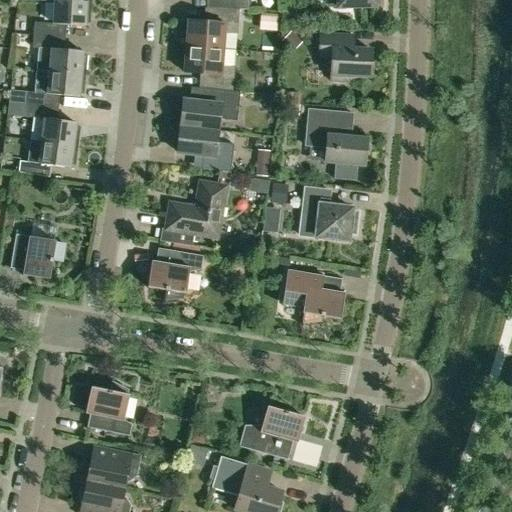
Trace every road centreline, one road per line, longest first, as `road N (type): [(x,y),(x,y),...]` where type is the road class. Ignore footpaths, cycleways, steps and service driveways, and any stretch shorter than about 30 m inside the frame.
road 1 (residential): [(418,0),(403,225),(374,379)]
road 2 (residential): [(92,334),(137,0)]
road 3 (residential): [(374,379),(92,334)]
road 4 (residential): [(23,511),(64,329)]
road 5 (residential): [(374,379),(339,511)]
